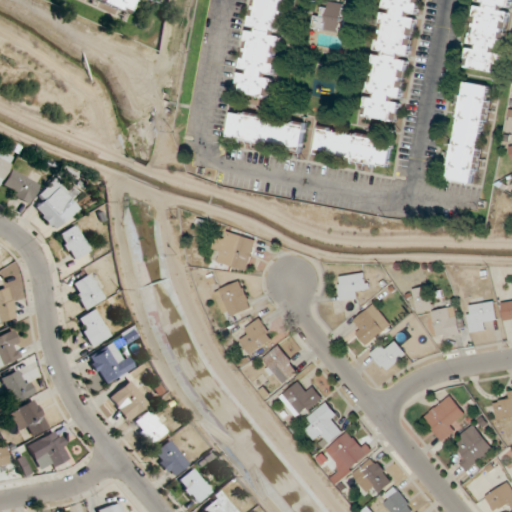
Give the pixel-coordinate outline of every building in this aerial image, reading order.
[(95,0),(126,13),(131,0),(95,0)] [(253,0),(237,93),(272,99),(289,0),(253,0)] [(420,0),(382,0),(364,118),(401,124),(420,0)] [(511,0),(477,0),(466,68),(502,73),(511,6),(511,0)] [(315,29),(348,35),(354,7),(321,1),(315,29)] [(490,85),(463,81),(447,179),(474,184),(490,85)] [(302,151),(307,123),(233,110),(228,138),(302,151)] [(315,156),(390,168),(395,139),(320,127),(315,156)] [(0,183),(13,156),(0,149),(0,183)] [(0,190),(29,204),(39,183),(11,169),(0,190)] [(36,197),(41,202),(34,210),(54,230),(73,211),(66,204),(75,195),(56,176),(36,197)] [(90,250),(75,224),(58,234),(72,260),(90,250)] [(218,263),(248,271),(256,239),(227,231),(225,240),(215,238),(212,249),(221,252),(218,263)] [(69,285),(84,310),(104,299),(89,273),(69,285)] [(361,292),(370,290),(367,273),(338,277),(341,301),(362,298),(361,292)] [(224,318),(251,310),(244,282),(217,289),(224,318)] [(462,333),(456,306),(434,310),(429,286),(413,289),(418,313),(432,310),(437,338),(462,333)] [(0,321),(15,319),(9,287),(0,288),(0,321)] [(511,318),(511,300),(502,302),(504,320),(511,318)] [(489,320),(498,319),(496,302),(467,305),(470,333),(490,330),(489,320)] [(356,321),(362,326),(355,333),(369,347),(393,324),(373,304),(356,321)] [(75,320),(90,347),(110,336),(94,309),(75,320)] [(241,341),(252,355),(274,338),(259,319),(245,330),(249,335),(241,341)] [(0,364),(22,358),(14,331),(0,335),(0,364)] [(117,342),(87,357),(102,385),(131,371),(117,342)] [(389,373),(408,353),(396,342),(389,348),(383,343),(371,355),(389,373)] [(261,362),(284,385),(300,370),(277,347),(261,362)] [(0,379),(13,404),(33,393),(20,368),(0,378),(0,379)] [(148,405),(130,381),(108,397),(126,421),(148,405)] [(324,399),(312,384),(303,391),(297,384),(281,396),(299,419),(324,399)] [(494,403),(497,421),(511,418),(511,391),(510,392),(511,401),(494,403)] [(48,426),(32,399),(9,413),(19,431),(27,426),(32,436),(48,426)] [(307,419),(313,426),(308,430),(323,449),(343,433),(335,423),(341,418),(328,402),(307,419)] [(435,437),(464,431),(460,416),(461,416),(458,402),(429,408),(435,437)] [(151,445),(167,430),(148,410),(132,424),(151,445)] [(463,449),(456,455),(469,471),(495,449),(475,425),(456,440),(463,449)] [(26,446),(42,474),(71,456),(55,429),(26,446)] [(326,453),(341,470),(331,479),(337,485),(372,454),(351,430),(326,453)] [(172,479),(189,464),(168,440),(151,455),(172,479)] [(0,447),(0,467),(8,466),(6,447),(0,447)] [(366,493),(375,487),(379,493),(393,483),(376,458),(353,473),(366,493)] [(177,480),(194,504),(211,492),(193,468),(177,480)] [(503,507),(506,511),(511,509),(511,485),(510,482),(486,495),(494,511),(503,507)] [(391,511),(413,511),(416,510),(397,488),(382,500),(391,511)] [(202,511),(236,511),(220,491),(199,507),(202,511)] [(122,511),(119,502),(96,511),(122,511)]
